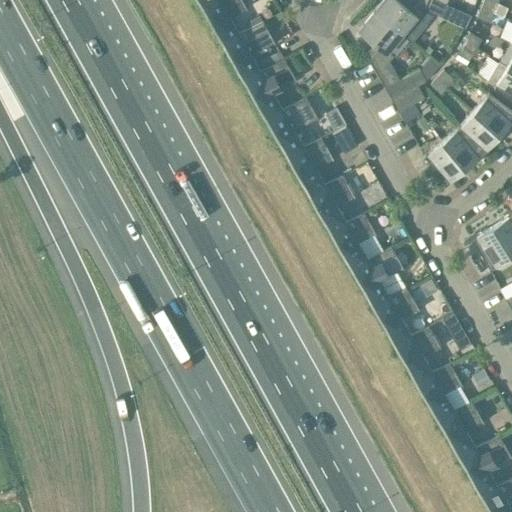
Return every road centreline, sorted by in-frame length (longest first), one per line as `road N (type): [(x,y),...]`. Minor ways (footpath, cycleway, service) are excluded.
road 1 (motorway): [(353,511),(69,0)]
road 2 (motorway): [(0,24),(269,511)]
road 3 (motorway): [(0,117),(117,369),(137,451),(141,511)]
road 4 (residential): [(430,227),(321,50)]
road 5 (residential): [(511,375),(430,227)]
